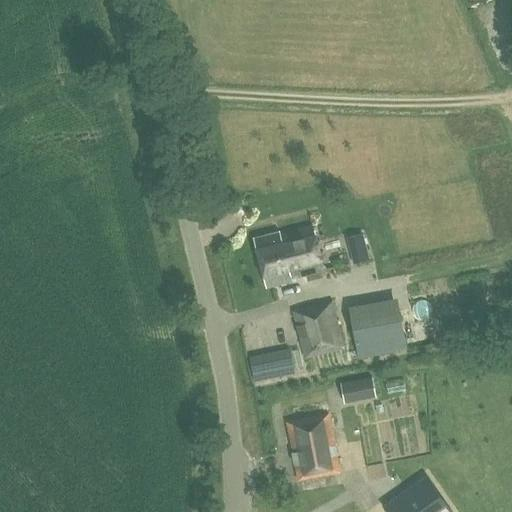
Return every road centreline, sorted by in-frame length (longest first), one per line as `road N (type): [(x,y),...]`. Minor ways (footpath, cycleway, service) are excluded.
road 1 (unclassified): [(231,511),(223,372),(134,0)]
road 2 (track): [(157,93),(394,102),(511,97)]
